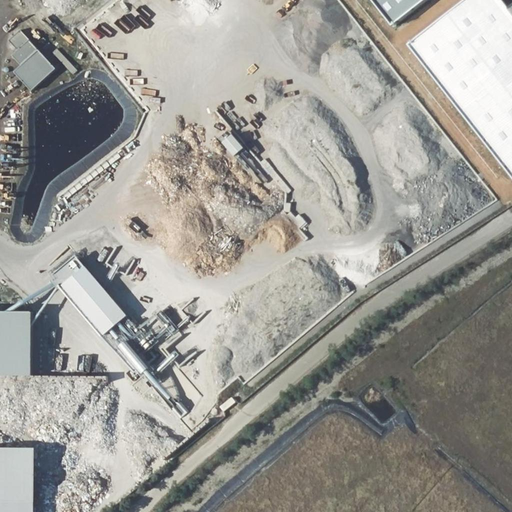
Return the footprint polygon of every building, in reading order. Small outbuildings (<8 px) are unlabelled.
[(374,0),(395,26),(428,0),(374,0)] [(504,0),(467,0),(411,43),(511,175),(511,4),(509,7),(504,0)] [(20,28),(9,41),(18,49),(29,36),(20,28)] [(22,64),(14,71),(33,90),(57,66),(29,38),(13,55),(22,64)] [(360,241),(350,244),(354,255),(364,252),(360,241)] [(34,315),(0,314),(0,376),(35,377),(34,315)] [(137,383),(126,386),(129,403),(141,400),(137,383)] [(37,511),(38,451),(0,450),(0,511),(37,511)]
